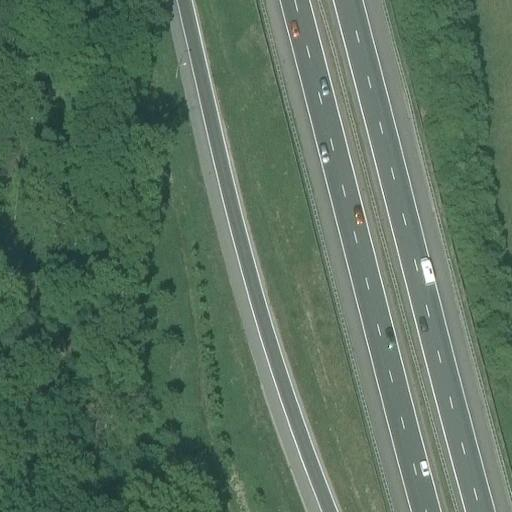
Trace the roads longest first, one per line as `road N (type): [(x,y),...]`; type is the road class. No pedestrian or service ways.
road 1 (motorway): [(182,0),(229,201),(330,511)]
road 2 (motorway): [(291,0),(427,511)]
road 3 (motorway): [(479,511),(345,0)]
